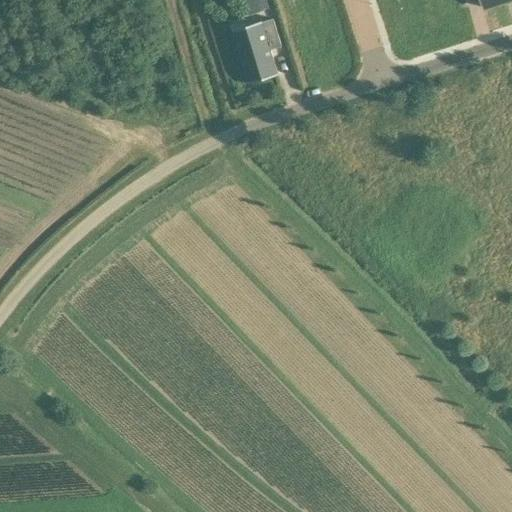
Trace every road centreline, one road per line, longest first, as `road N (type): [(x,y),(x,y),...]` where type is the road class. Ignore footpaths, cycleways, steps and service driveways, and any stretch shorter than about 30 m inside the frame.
road 1 (unclassified): [(0,321),(94,225),(170,170),(247,129)]
road 2 (residential): [(247,129),(382,81)]
road 3 (residential): [(382,81),(511,39)]
